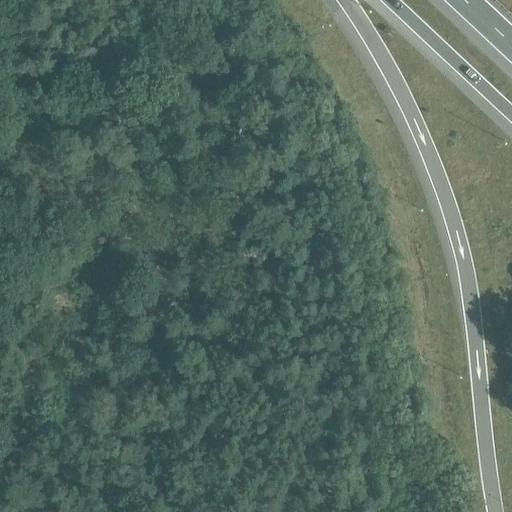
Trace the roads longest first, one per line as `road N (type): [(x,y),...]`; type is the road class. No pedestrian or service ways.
road 1 (motorway): [(346,0),(408,101),(458,232),(491,511)]
road 2 (motorway): [(391,0),(511,108)]
